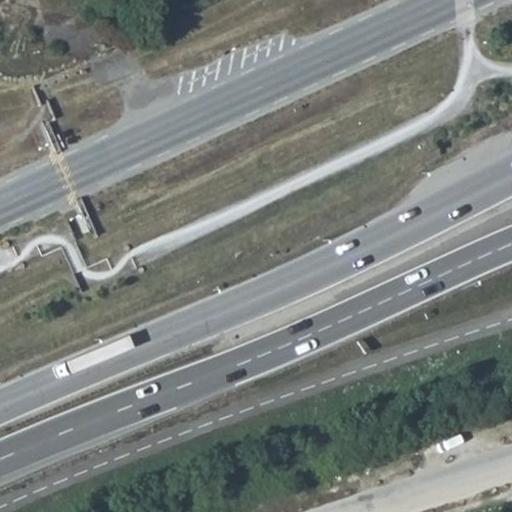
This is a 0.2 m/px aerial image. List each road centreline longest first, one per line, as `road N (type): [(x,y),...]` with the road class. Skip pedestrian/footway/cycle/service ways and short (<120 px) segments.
road 1 (trunk): [(511,177),(377,245),(0,406)]
road 2 (trunk): [(0,460),(511,243)]
road 3 (unclassified): [(0,208),(457,0)]
road 4 (unknown): [(0,27),(100,44),(160,136)]
